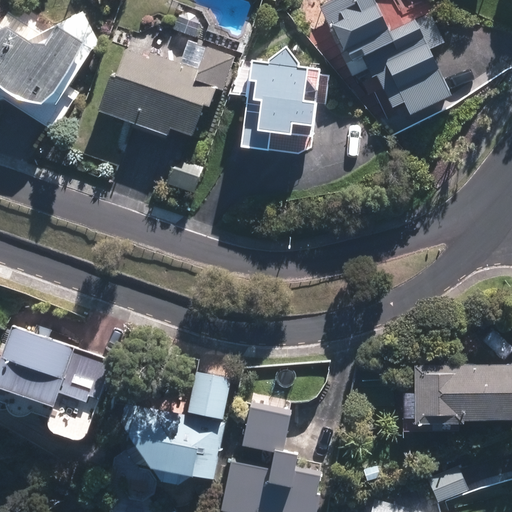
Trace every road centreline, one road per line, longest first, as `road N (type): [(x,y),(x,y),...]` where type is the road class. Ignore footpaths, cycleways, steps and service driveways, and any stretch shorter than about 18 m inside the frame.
road 1 (residential): [(482,236),(428,284),(367,313),(272,332),(0,248)]
road 2 (residential): [(0,178),(256,267),(334,257),(433,225),(482,236)]
